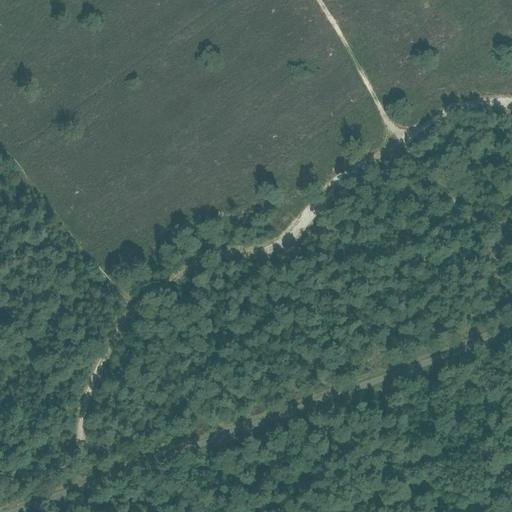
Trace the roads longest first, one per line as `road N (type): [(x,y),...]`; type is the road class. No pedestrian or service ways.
road 1 (track): [(396,138),(327,184),(265,246),(212,251),(136,306),(106,348),(85,403),(95,449)]
road 2 (track): [(319,0),(396,138)]
road 3 (track): [(396,138),(461,106),(511,107)]
